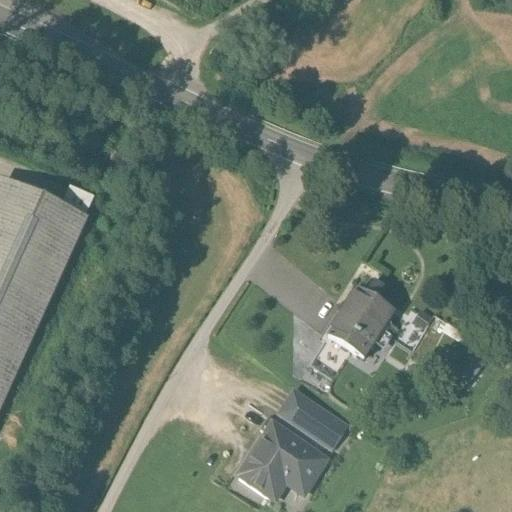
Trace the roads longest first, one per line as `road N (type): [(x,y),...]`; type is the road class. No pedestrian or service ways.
road 1 (unclassified): [(103,511),(309,160)]
road 2 (secondary): [(0,22),(309,160)]
road 3 (secondary): [(309,160),(413,198),(511,205)]
